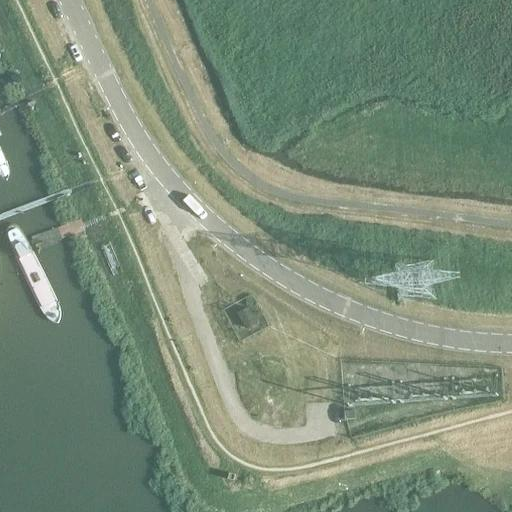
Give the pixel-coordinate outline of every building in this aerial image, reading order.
[(0,168),(4,180),(5,181),(7,182),(9,182),(10,182),(12,181),(12,179),(13,178),(13,176),(2,147),(1,146),(0,145),(0,168)] [(8,232),(8,233),(39,311),(41,313),(42,316),(44,318),(46,319),(48,321),(50,323),(53,324),(55,325),(57,323),(58,321),(58,319),(59,316),(59,314),(59,312),(59,309),(58,307),(58,305),(24,226),(23,225),(22,224),(21,223),(20,222),(18,221),(17,221),(15,221),(13,222),(12,222),(11,223),(10,224),(9,226),(8,227),(8,228),(8,230),(8,232)] [(0,348),(1,349),(3,350),(5,351),(6,351),(8,351),(10,350),(12,349),(14,348),(15,347),(16,346),(17,344),(18,342),(18,340),(19,339),(18,337),(18,335),(17,333),(0,282),(0,348)] [(256,323),(249,309),(239,314),(246,328),(256,323)] [(355,420),(355,411),(344,412),(344,420),(346,420),(355,420)]
